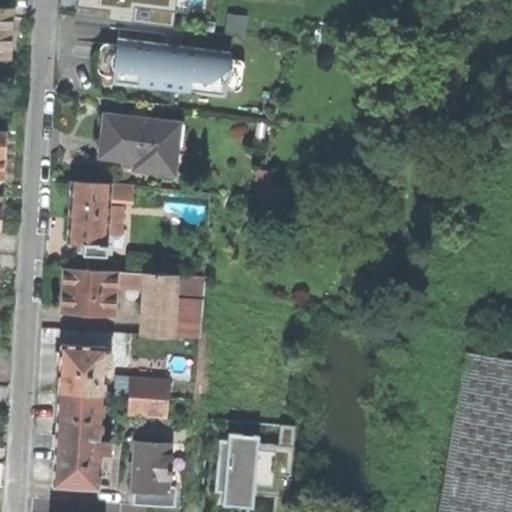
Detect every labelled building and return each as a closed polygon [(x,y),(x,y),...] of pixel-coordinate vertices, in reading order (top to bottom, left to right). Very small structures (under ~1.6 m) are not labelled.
[(191,8),(191,0),(83,0),(83,12),(181,21),(182,7),(191,8)] [(12,6),(0,5),(0,54),(9,55),(10,31),(12,6)] [(116,82),(231,94),(236,52),(120,37),(120,40),(113,40),(109,41),(104,44),(103,55),(102,68),(105,73),(109,74),(115,74),(116,82)] [(123,167),(172,173),(179,124),(105,116),(103,135),(100,156),(124,159),(123,167)] [(67,242),(107,244),(109,218),(116,218),(116,207),(109,207),(110,198),(132,200),(133,185),(70,182),(68,214),(67,242)] [(129,256),(128,272),(149,273),(151,257),(129,256)] [(63,310),(113,313),(115,285),(144,287),(142,333),(172,335),(175,274),(149,273),(128,272),(66,268),(64,294),(63,310)] [(60,367),(58,392),(103,395),(105,365),(111,365),(111,352),(106,352),(106,347),(61,344),(60,367)] [(437,511),(511,511),(511,359),(464,352),(437,511)] [(118,373),(115,395),(168,398),(170,381),(130,379),(130,374),(118,373)] [(100,452),(109,452),(110,440),(100,440),(102,403),(116,404),(116,412),(127,413),(127,414),(167,416),(168,398),(115,395),(103,395),(58,392),(55,436),(52,485),(98,488),(100,452)] [(225,430),(225,503),(275,503),(275,430),(225,430)] [(133,471),(131,505),(144,506),(176,507),(177,492),(166,491),(168,472),(170,472),(171,468),(168,468),(169,445),(135,443),(133,471)]
